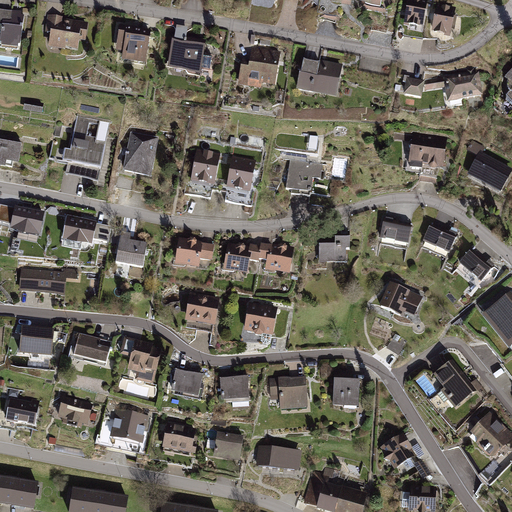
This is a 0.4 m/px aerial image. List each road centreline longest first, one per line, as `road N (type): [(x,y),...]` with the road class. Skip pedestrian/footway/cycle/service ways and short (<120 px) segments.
road 1 (residential): [(511,257),(464,218),(414,199),(228,227),(0,187)]
road 2 (residential): [(76,0),(420,58),(452,58),(511,17)]
road 3 (residential): [(387,379),(349,354),(200,359),(148,325),(0,309)]
road 4 (residential): [(289,511),(238,494),(0,449)]
road 5 (residential): [(387,379),(435,346),(459,344),(511,407)]
road 6 (residential): [(475,511),(387,379)]
